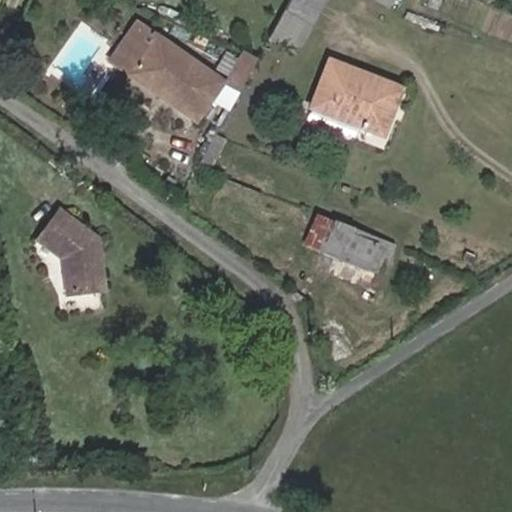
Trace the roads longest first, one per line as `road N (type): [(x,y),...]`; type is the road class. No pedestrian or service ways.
road 1 (residential): [(250,511),(299,407),(304,364),(295,327),(251,275),(0,96)]
road 2 (track): [(511,277),(338,395),(299,407)]
road 3 (tertiary): [(0,500),(221,511)]
